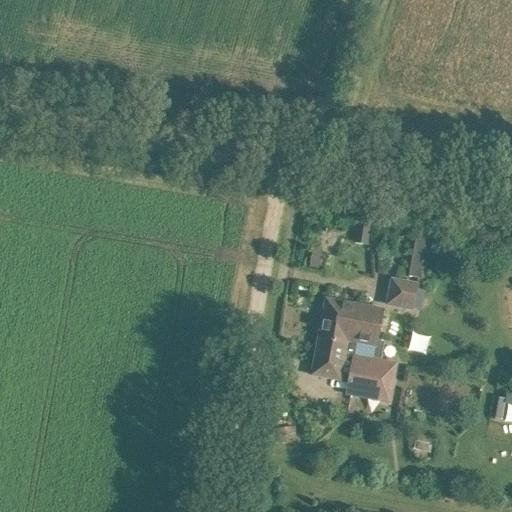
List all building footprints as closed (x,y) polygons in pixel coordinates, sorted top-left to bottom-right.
[(368,246),(373,222),(358,219),(353,243),(368,246)] [(409,277),(418,279),(427,230),(418,229),(409,277)] [(412,311),(416,286),(392,281),(388,306),(412,311)] [(319,338),(312,376),(322,378),(331,379),(341,381),(341,380),(349,382),(347,393),(387,400),(393,365),(382,363),(385,345),(376,343),(379,329),(382,311),(375,310),(326,300),(319,338)] [(497,399),(494,415),(502,417),(505,404),(511,405),(511,394),(506,393),(504,401),(497,399)] [(296,442),(294,427),(268,430),(270,444),(296,442)]
